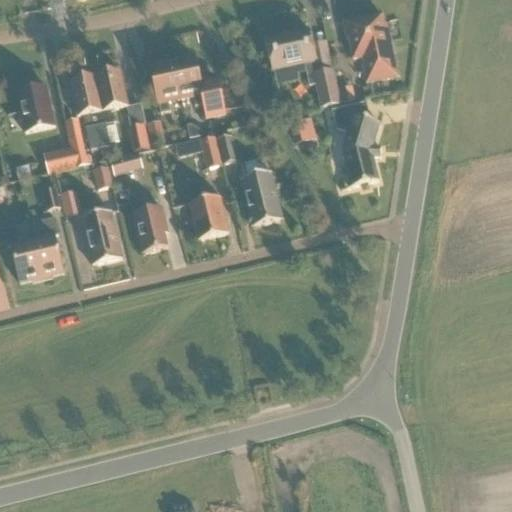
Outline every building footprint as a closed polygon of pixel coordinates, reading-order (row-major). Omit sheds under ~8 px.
[(361,21),(344,24),(348,42),(350,42),(354,62),(364,60),(366,67),(362,67),(366,87),(398,81),(393,54),(392,53),(391,44),(388,29),(385,29),(383,18),(370,21),(370,19),(361,21)] [(267,43),(273,74),(305,67),(310,89),(317,88),(322,111),(340,107),(333,74),(319,77),(310,34),(282,40),(280,37),(271,39),(270,42),(267,43)] [(224,115),(222,104),(217,83),(201,86),(195,59),(173,64),(181,103),(194,100),(196,110),(206,108),(208,119),(224,115)] [(181,103),(173,64),(151,69),(161,117),(171,115),(169,106),(181,103)] [(121,75),(95,80),(106,127),(116,125),(114,117),(111,118),(110,114),(127,110),(129,110),(121,75)] [(106,127),(95,80),(70,86),(78,121),(84,120),(91,154),(110,149),(110,147),(106,131),(106,127)] [(356,105),(352,90),(339,93),(342,108),(356,105)] [(17,97),(26,137),(56,131),(47,91),(17,97)] [(367,106),(332,114),(337,133),(348,136),(345,148),(342,156),(344,163),(351,192),(379,185),(373,160),(381,161),(381,151),(373,151),(380,127),(372,124),(367,106)] [(129,110),(127,110),(132,131),(146,128),(141,107),(129,110)] [(79,125),(67,128),(72,151),(76,171),(88,168),(79,125)] [(165,146),(161,125),(147,128),(151,149),(165,146)] [(304,126),(292,129),(297,148),(309,145),(304,126)] [(116,129),(106,131),(110,147),(119,145),(116,129)] [(145,129),(130,132),(135,156),(150,152),(145,129)] [(222,170),(216,141),(200,145),(203,157),(207,174),(222,170)] [(230,141),(217,144),(223,169),(236,166),(230,141)] [(199,144),(193,145),(196,158),(203,157),(200,145),(199,144)] [(49,177),(76,171),(72,151),(44,157),(49,177)] [(140,157),(112,164),(115,179),(143,172),(140,157)] [(249,182),(241,184),(253,232),(284,224),(272,176),(268,177),(264,162),(245,166),(249,182)] [(109,171),(97,174),(101,193),(113,190),(109,171)] [(83,194),(67,196),(70,219),(86,217),(83,194)] [(55,195),(43,198),(48,217),(60,214),(55,195)] [(189,208),(198,245),(229,238),(220,201),(189,208)] [(134,219),(143,258),(168,252),(165,237),(168,236),(163,212),(146,216),(143,204),(132,206),(135,219),(134,219)] [(82,222),(94,270),(123,263),(111,215),(82,222)] [(34,245),(43,284),(53,282),(52,280),(65,277),(56,240),(60,239),(56,223),(43,226),(47,242),(34,245)] [(43,284),(34,245),(21,248),(17,232),(4,236),(8,253),(12,252),(20,287),(33,284),(33,287),(43,284)]
